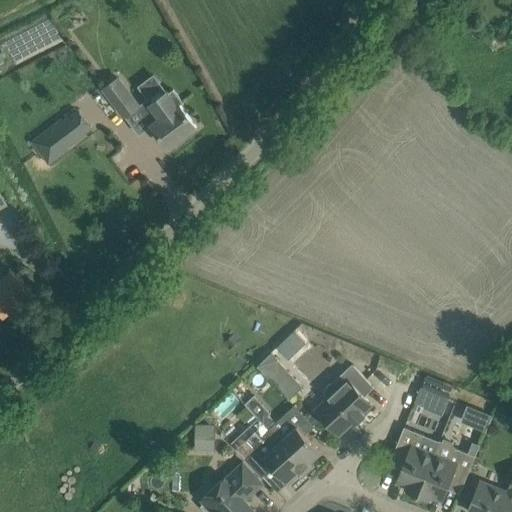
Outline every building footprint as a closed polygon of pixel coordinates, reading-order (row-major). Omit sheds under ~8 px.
[(439,0),(455,16),(471,2),(468,0),(439,0)] [(141,110),(169,147),(197,126),(181,105),(184,102),(174,89),(171,92),(168,89),(167,90),(154,74),(138,86),(148,99),(141,104),(142,105),(144,108),(141,110)] [(119,75),(102,88),(124,118),(142,105),(141,104),(119,75)] [(62,121),(33,143),(47,161),(66,147),(64,144),(73,136),(62,121)] [(31,292),(18,277),(12,269),(5,275),(0,269),(0,308),(5,314),(31,292)] [(272,352),(258,365),(272,380),(290,399),(303,386),(272,352)] [(374,387),(361,372),(353,363),(331,384),(328,385),(326,388),(325,390),(325,394),(327,397),(315,409),(340,435),(355,421),(356,422),(365,414),(364,413),(373,404),(365,396),(374,387)] [(421,388),(416,402),(425,405),(424,407),(441,414),(447,398),(421,388)] [(270,413),(254,394),(245,402),(269,429),(268,429),(308,471),(315,465),(312,461),(322,452),(297,426),(287,435),(268,415),(270,413)] [(461,420),(486,431),(493,414),(467,403),(461,420)] [(195,425),(195,450),(214,451),(215,425),(195,425)] [(405,488),(418,494),(435,453),(420,447),(425,435),(404,426),(389,464),(401,469),(396,481),(407,485),(405,488)] [(308,471),(268,429),(252,444),(256,449),(247,458),(263,476),(273,467),(288,483),(298,474),(301,477),(308,471)] [(418,494),(431,499),(433,495),(443,500),(448,489),(460,494),(476,455),(468,452),(456,448),(457,447),(454,446),(455,442),(444,438),(443,441),(440,440),(435,453),(418,494)] [(473,441),(468,452),(476,455),(480,444),(473,441)] [(251,511),(255,509),(246,499),(264,483),(243,461),(225,478),(225,477),(200,499),(204,503),(201,506),(206,511),(251,511)] [(472,511),(511,511),(511,480),(507,491),(480,480),(468,510),(472,511)]
